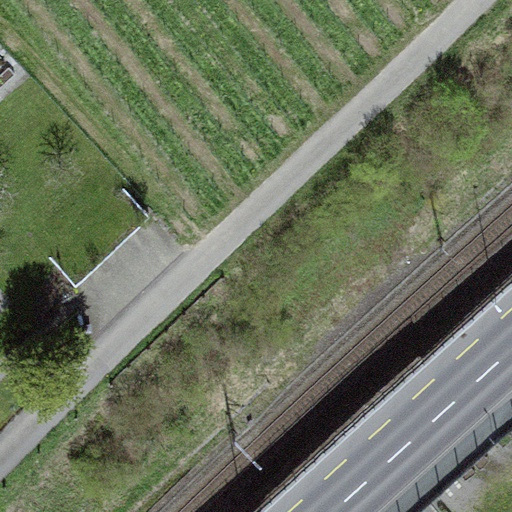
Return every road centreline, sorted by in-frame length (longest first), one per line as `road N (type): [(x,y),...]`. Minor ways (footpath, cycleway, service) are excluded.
road 1 (unclassified): [(0,469),(477,0)]
road 2 (primary): [(511,345),(332,511)]
